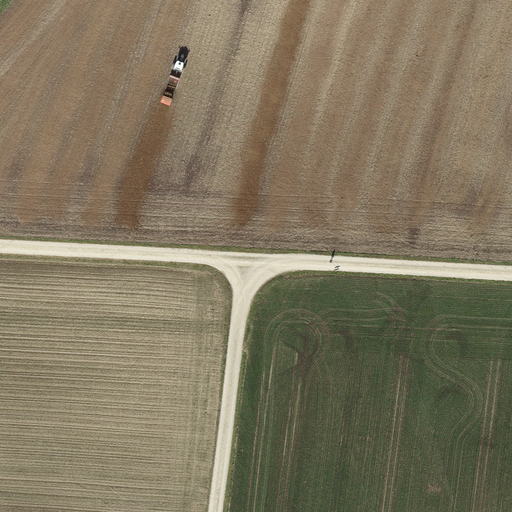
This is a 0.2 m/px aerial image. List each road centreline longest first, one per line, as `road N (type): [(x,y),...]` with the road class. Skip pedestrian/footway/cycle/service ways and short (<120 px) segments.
road 1 (track): [(511,275),(248,259)]
road 2 (track): [(248,259),(213,511)]
road 3 (track): [(0,246),(248,259)]
